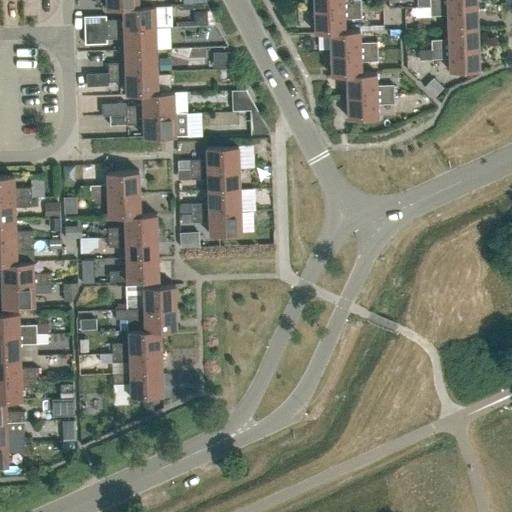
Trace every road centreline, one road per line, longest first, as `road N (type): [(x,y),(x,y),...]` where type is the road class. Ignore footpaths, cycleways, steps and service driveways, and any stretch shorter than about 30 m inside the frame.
road 1 (tertiary): [(227,438),(282,420),(301,397),(375,236)]
road 2 (tertiary): [(355,218),(320,257),(227,438)]
road 3 (residential): [(355,218),(297,122),(239,0)]
road 4 (tertiary): [(64,511),(227,438)]
road 5 (tertiary): [(392,213),(511,159)]
